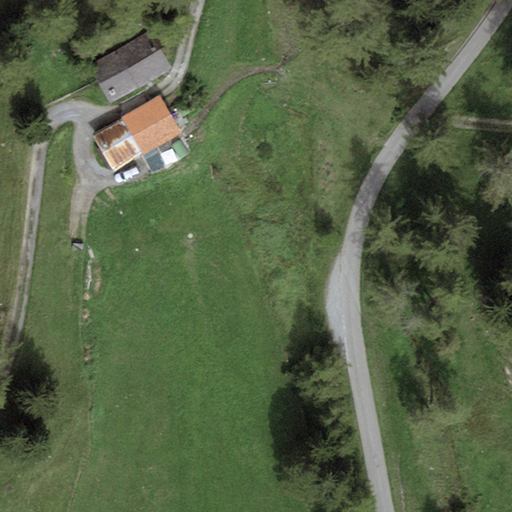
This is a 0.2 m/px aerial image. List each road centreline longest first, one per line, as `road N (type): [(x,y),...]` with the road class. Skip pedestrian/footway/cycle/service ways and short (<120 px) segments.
road 1 (unclassified): [(509,0),(385,160),(359,218),(347,294),(387,511)]
road 2 (track): [(0,382),(39,138),(69,110),(98,118)]
road 3 (track): [(197,0),(170,82),(98,118)]
